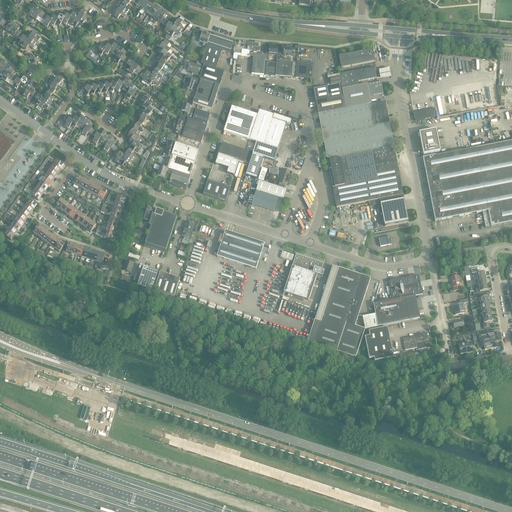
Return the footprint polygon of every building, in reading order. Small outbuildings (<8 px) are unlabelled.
[(143,8),(147,2),(144,0),(142,0),(142,1),(140,2),(137,0),(135,3),(141,8),(143,8)] [(145,12),(152,3),(151,1),(149,3),(147,2),(143,8),(142,9),(145,11),(145,12)] [(127,9),(126,7),(128,5),(125,2),(119,9),(127,15),(129,11),(127,9)] [(149,14),(154,7),(152,5),(154,4),(152,3),(145,12),(145,11),(142,15),(143,16),(146,12),(149,14)] [(32,18),(37,11),(37,10),(30,5),(28,9),(30,11),(30,13),(28,15),(32,18)] [(153,17),(159,8),(158,7),(157,9),(154,7),(149,14),(152,17),(153,17)] [(156,20),(157,19),(162,12),(160,11),(161,9),(159,8),(153,17),(152,17),(149,20),(151,21),(153,18),(156,20)] [(127,15),(119,9),(114,16),(117,19),(119,17),(121,16),(124,18),(127,15)] [(85,17),(84,15),(86,13),(83,10),(79,15),(78,16),(78,18),(84,23),(87,19),(85,17)] [(40,22),(45,16),(39,11),(37,11),(32,18),(36,20),(40,22)] [(77,19),(76,17),(70,12),(67,16),(70,18),(70,19),(68,22),(72,25),(77,19)] [(164,19),(163,18),(165,15),(162,12),(157,19),(157,20),(163,25),(166,21),(164,19)] [(70,19),(70,18),(67,16),(64,13),(61,17),(63,18),(64,20),(61,23),(62,23),(66,26),(68,22),(70,19)] [(64,20),(63,18),(61,17),(57,14),(55,17),(55,18),(57,19),(57,21),(55,24),(56,24),(59,26),(62,23),(61,23),(64,20)] [(57,21),(57,19),(55,18),(55,17),(51,15),(49,18),(48,18),(51,20),(51,22),(49,25),(53,27),(56,24),(55,24),(57,21)] [(51,22),(51,20),(48,18),(49,18),(45,16),(40,22),(43,25),(43,26),(47,28),(49,25),(51,22)] [(82,26),(84,23),(78,18),(77,19),(72,25),(74,26),(75,27),(77,25),(79,25),(82,26)] [(181,27),(181,25),(182,22),(179,19),(174,26),(174,28),(181,32),(183,29),(181,27)] [(172,28),(172,26),(166,21),(163,25),(166,27),(166,29),(164,31),(168,34),(172,28)] [(10,34),(16,26),(12,23),(11,25),(9,26),(6,24),(4,28),(9,32),(8,33),(10,34)] [(18,33),(18,31),(20,28),(16,26),(10,34),(11,35),(12,34),(18,38),(21,34),(18,33)] [(178,36),(181,32),(174,28),(172,28),(168,34),(172,37),(174,34),(175,34),(178,36)] [(207,45),(210,34),(202,32),(199,43),(207,45)] [(35,40),(35,38),(37,36),(33,33),(30,37),(28,39),(29,41),(35,46),(38,42),(35,40)] [(27,41),(27,39),(21,34),(18,38),(20,40),(21,42),(19,45),(23,47),(27,41)] [(216,69),(222,50),(230,52),(233,42),(210,34),(207,45),(201,64),(204,65),(216,69)] [(33,49),(35,46),(29,41),(27,41),(23,47),(26,50),(28,47),(30,47),(33,49)] [(167,48),(169,44),(166,41),(164,44),(162,44),(159,42),(157,46),(160,48),(163,50),(165,50),(167,48)] [(118,47),(111,42),(109,46),(111,48),(111,50),(110,52),(113,55),(118,49),(118,47)] [(111,50),(111,48),(109,46),(105,43),(103,46),(102,46),(105,48),(105,51),(103,53),(107,56),(110,52),(111,50)] [(105,51),(105,48),(102,46),(103,46),(99,44),(96,48),(99,49),(99,51),(97,54),(101,57),(103,53),(105,51)] [(268,61),(269,55),(276,56),(277,46),(269,46),(269,50),(266,49),(265,53),(260,52),(260,49),(257,49),(258,45),(248,44),(247,49),(250,49),(250,56),(253,56),(251,74),(264,75),(265,61),(268,61)] [(291,52),(292,48),(281,47),(281,51),(283,51),(283,55),(293,56),(293,52),(291,52)] [(123,56),(126,53),(120,48),(118,49),(113,55),(117,57),(119,55),(121,55),(123,56)] [(167,54),(170,50),(167,48),(165,50),(163,50),(160,48),(157,52),(161,55),(164,57),(166,56),(167,54)] [(250,56),(250,49),(247,49),(247,54),(243,54),(242,54),(241,54),(241,57),(250,57),(250,56)] [(374,62),(373,56),(372,50),(339,56),(341,69),(374,62)] [(167,63),(171,57),(167,54),(166,56),(164,57),(161,55),(158,59),(165,63),(167,63)] [(124,63),(127,59),(123,56),(121,55),(119,55),(117,57),(114,61),(118,64),(120,61),(122,61),(124,63)] [(133,66),(133,64),(127,59),(124,63),(126,65),(127,67),(125,69),(129,72),(133,66)] [(165,65),(165,63),(158,59),(156,62),(158,64),(159,66),(157,69),(160,71),(165,65)] [(291,78),(293,62),(277,61),(277,63),(266,62),(265,75),(291,78)] [(311,79),(313,63),(296,62),(295,78),(311,79)] [(219,86),(224,72),(216,69),(204,65),(203,66),(195,63),(195,65),(190,64),(188,71),(192,73),(192,74),(200,77),(199,80),(200,80),(219,86)] [(137,75),(141,70),(135,65),(133,66),(129,72),(132,75),(133,73),(136,75),(137,75)] [(14,71),(7,66),(6,67),(1,73),(4,75),(5,76),(6,73),(9,73),(11,75),(11,74),(14,71)] [(395,155),(392,141),(391,133),(389,124),(386,106),(385,105),(385,102),(371,104),(369,96),(383,94),(381,84),(381,82),(359,86),(358,82),(377,78),(380,78),(379,72),(376,73),(375,68),(339,75),(341,84),(331,86),(313,90),(315,96),(316,102),(317,106),(317,110),(318,112),(318,116),(320,123),(321,131),(324,145),(326,154),(327,159),(329,158),(329,160),(327,161),(329,172),(333,189),(335,188),(335,191),(333,191),(335,203),(337,208),(349,206),(369,202),(370,208),(373,207),(374,205),(378,205),(381,223),(384,222),(385,227),(408,222),(406,210),(403,195),(402,187),(395,155)] [(159,76),(159,73),(160,71),(157,69),(152,75),(152,77),(158,81),(161,77),(159,76)] [(151,77),(150,75),(144,70),(141,74),(144,76),(144,78),(142,80),(146,83),(151,77)] [(12,81),(15,77),(11,74),(11,75),(9,73),(6,73),(5,76),(4,75),(2,79),(6,82),(7,79),(9,79),(12,81)] [(27,83),(27,81),(21,76),(18,80),(20,82),(21,84),(19,86),(23,89),(27,83)] [(194,87),(195,83),(199,84),(200,80),(199,80),(186,76),(185,79),(186,79),(183,89),(187,91),(188,91),(189,90),(191,91),(193,86),(194,87)] [(21,84),(20,82),(18,80),(15,77),(12,81),(14,82),(14,85),(13,87),(16,90),(19,86),(21,84)] [(59,86),(63,80),(59,77),(58,79),(55,79),(53,78),(50,81),(57,86),(59,86)] [(129,85),(129,83),(122,79),(120,82),(122,84),(123,86),(121,89),(124,91),(129,85)] [(116,87),(116,85),(113,83),(110,80),(107,84),(110,86),(110,88),(108,90),(112,93),(115,90),(114,89),(116,87)] [(123,86),(122,84),(120,82),(116,80),(113,83),(116,85),(116,87),(114,89),(115,90),(118,92),(121,89),(123,86)] [(212,109),(219,86),(200,80),(199,84),(193,103),(212,109)] [(60,89),(57,86),(50,81),(48,85),(50,87),(51,89),(49,91),(52,94),(56,90),(58,91),(59,91),(60,89)] [(110,88),(110,86),(107,84),(103,81),(101,85),(103,87),(104,89),(102,91),(105,94),(108,90),(110,88)] [(29,82),(27,83),(23,89),(26,91),(26,92),(28,89),(30,89),(33,91),(33,90),(35,87),(29,82)] [(104,89),(103,87),(101,85),(97,82),(95,86),(97,88),(97,90),(95,92),(96,92),(100,95),(102,91),(104,89)] [(95,86),(91,83),(88,87),(91,89),(91,91),(89,93),(93,96),(96,92),(95,92),(97,90),(97,88),(95,86)] [(91,91),(91,89),(88,87),(85,84),(82,88),(85,90),(85,92),(83,94),(87,97),(89,93),(91,91)] [(134,93),(137,89),(131,85),(129,85),(124,91),(128,94),(130,91),(132,91),(134,93)] [(493,108),(489,87),(477,90),(433,99),(435,109),(437,117),(437,119),(461,115),(486,110),(487,110),(493,108)] [(34,97),(36,93),(33,90),(33,91),(30,89),(28,89),(26,92),(26,91),(24,95),(27,98),(29,95),(31,95),(34,97)] [(51,98),(51,96),(52,94),(49,91),(46,95),(44,97),(44,99),(51,104),(54,100),(51,98)] [(135,99),(138,96),(134,93),(132,91),(130,91),(128,94),(125,97),(129,100),(131,98),(133,98),(135,99)] [(43,100),(42,97),(36,93),(34,97),(36,99),(36,100),(34,103),(38,106),(43,100)] [(148,102),(151,98),(147,95),(145,97),(144,98),(141,96),(138,100),(142,103),(142,102),(144,104),(146,104),(148,102)] [(45,109),(43,99),(43,100),(38,106),(37,109),(40,111),(42,109),(43,110),(43,109),(45,109)] [(149,108),(152,104),(148,102),(146,104),(144,104),(142,102),(142,103),(139,106),(143,109),(145,110),(147,110),(149,108)] [(182,105),(181,108),(181,109),(182,109),(182,111),(185,112),(183,117),(185,117),(188,118),(207,124),(208,121),(209,117),(210,114),(191,108),(193,104),(186,102),(185,105),(184,105),(183,105),(182,105)] [(250,141),(258,116),(232,107),(224,132),(250,141)] [(148,117),(153,111),(149,108),(147,110),(145,110),(143,109),(140,112),(149,119),(149,117),(148,117)] [(437,117),(435,109),(431,109),(427,110),(413,113),(415,122),(419,121),(437,117)] [(278,150),(286,125),(289,126),(291,121),(274,115),(273,116),(259,111),(258,116),(250,141),(256,143),(278,150)] [(142,125),(147,119),(148,120),(149,119),(140,112),(137,116),(140,118),(140,120),(138,122),(142,125)] [(85,121),(85,119),(79,115),(76,118),(79,120),(79,122),(77,125),(81,128),(85,121)] [(73,123),(72,121),(70,119),(66,116),(64,120),(66,122),(66,124),(65,127),(68,129),(71,126),(73,123)] [(79,120),(76,118),(73,116),(70,119),(72,121),(73,123),(71,126),(75,128),(77,125),(79,122),(79,120)] [(174,125),(172,130),(176,131),(180,132),(180,131),(181,131),(182,129),(181,129),(183,121),(184,121),(185,117),(183,117),(181,116),(179,122),(174,120),(173,124),(174,125)] [(176,131),(175,135),(178,136),(201,143),(204,133),(202,133),(205,124),(207,124),(188,118),(185,117),(184,121),(183,121),(181,129),(182,129),(181,131),(180,131),(180,132),(176,131)] [(91,129),(93,125),(87,121),(85,121),(81,128),(79,130),(82,133),(84,130),(85,130),(86,128),(88,127),(91,129)] [(141,129),(140,127),(142,125),(138,122),(134,128),(134,130),(140,135),(143,131),(141,129)] [(92,136),(95,132),(91,129),(88,127),(86,128),(85,130),(84,130),(82,133),(82,134),(85,136),(87,134),(89,134),(92,136)] [(140,135),(134,130),(132,131),(127,137),(131,139),(133,137),(135,137),(138,139),(140,135)] [(440,152),(436,130),(430,131),(421,133),(419,133),(420,137),(423,155),(425,155),(440,152)] [(0,163),(2,160),(2,159),(7,152),(14,142),(9,139),(0,131),(0,163)] [(107,137),(107,135),(101,131),(98,134),(98,135),(100,136),(101,138),(99,141),(102,144),(107,137)] [(101,138),(100,136),(98,135),(98,134),(95,132),(92,136),(94,137),(94,139),(92,142),(96,144),(99,141),(101,138)] [(112,145),(113,145),(115,142),(109,137),(107,137),(102,144),(106,146),(108,144),(110,143),(112,145)] [(139,145),(141,141),(138,139),(135,137),(133,137),(131,139),(128,143),(132,146),(134,143),(136,143),(138,145),(139,145)] [(511,140),(493,145),(426,157),(422,158),(435,221),(435,222),(482,212),(485,228),(491,227),(511,223),(511,140)] [(171,156),(175,144),(170,142),(168,146),(168,147),(167,147),(165,152),(163,152),(162,156),(170,159),(171,156)] [(113,152),(116,148),(113,145),(112,145),(110,143),(108,144),(106,146),(103,150),(107,152),(109,150),(111,150),(113,152)] [(139,151),(142,147),(139,145),(138,145),(136,143),(134,143),(132,146),(131,148),(130,149),(133,152),(135,150),(137,149),(139,151)] [(249,165),(253,153),(222,143),(218,155),(249,165)] [(274,162),(278,150),(256,143),(253,153),(253,154),(264,158),(269,160),(274,162)] [(175,144),(171,156),(194,163),(198,152),(175,144)] [(132,156),(131,154),(133,152),(130,149),(126,154),(125,155),(125,157),(131,162),(134,158),(132,156)] [(123,157),(123,156),(121,154),(117,151),(114,155),(117,157),(117,158),(115,161),(119,164),(123,157)] [(249,165),(246,176),(257,179),(264,158),(253,154),(249,165)] [(218,155),(215,165),(228,169),(227,174),(234,176),(238,162),(218,155)] [(190,177),(194,163),(171,156),(170,159),(167,169),(171,171),(190,177)] [(64,166),(57,160),(54,165),(61,170),(64,166)] [(61,170),(54,165),(50,169),(58,175),(61,170)] [(171,174),(171,171),(167,169),(155,165),(154,165),(153,168),(154,169),(159,171),(157,177),(164,179),(166,172),(171,174)] [(262,168),(258,180),(259,181),(260,181),(263,182),(267,170),(262,168)] [(58,175),(50,169),(47,173),(54,179),(58,175)] [(280,175),(278,180),(280,181),(278,187),(284,189),(290,172),(282,169),(280,175)] [(186,189),(190,177),(171,171),(171,174),(172,174),(170,179),(168,183),(186,189)] [(54,179),(47,173),(44,178),(51,183),(54,179)] [(78,187),(83,179),(78,177),(74,185),(78,187)] [(51,183),(44,178),(41,182),(48,188),(51,183)] [(83,190),(87,182),(83,179),(78,187),(83,190)] [(225,202),(230,188),(208,180),(203,195),(225,202)] [(283,200),(286,192),(286,190),(259,181),(256,191),(251,205),(274,213),(278,198),(283,200)] [(48,188),(41,182),(37,187),(45,192),(48,188)] [(88,192),(92,184),(87,182),(83,190),(88,192)] [(93,195),(97,187),(92,184),(88,192),(93,195)] [(45,192),(37,187),(34,191),(42,196),(45,192)] [(98,197),(102,189),(97,187),(93,195),(98,197)] [(103,200),(107,192),(102,189),(98,197),(103,200)] [(42,196),(34,191),(31,195),(38,201),(42,196)] [(124,204),(126,199),(117,196),(115,201),(124,204)] [(60,210),(66,202),(61,199),(56,207),(60,210)] [(37,206),(29,200),(26,205),(34,210),(37,206)] [(122,209),(124,204),(115,201),(113,206),(122,209)] [(64,213),(70,206),(66,202),(60,210),(64,213)] [(34,210),(26,205),(23,209),(30,215),(34,210)] [(69,216),(74,209),(70,206),(64,213),(69,216)] [(121,214),(122,209),(113,206),(112,211),(121,214)] [(144,206),(139,219),(145,221),(144,223),(151,226),(154,214),(151,213),(150,213),(152,209),(144,206)] [(30,215),(23,209),(20,214),(27,219),(30,215)] [(73,220),(79,212),(74,209),(69,216),(73,220)] [(148,234),(145,243),(166,250),(177,217),(176,216),(167,214),(163,212),(164,212),(161,211),(156,209),(154,214),(151,226),(148,234)] [(119,219),(121,214),(112,211),(110,217),(119,219)] [(77,223),(83,215),(79,212),(73,220),(77,223)] [(27,219),(20,214),(17,218),(24,223),(27,219)] [(82,226),(87,219),(83,215),(77,223),(82,226)] [(117,225),(119,220),(119,219),(110,217),(108,222),(117,225)] [(24,223),(17,218),(13,222),(21,228),(24,223)] [(86,229),(92,222),(87,219),(82,226),(86,229)] [(21,228),(13,222),(10,227),(18,232),(21,228)] [(91,233),(96,225),(92,222),(86,229),(91,233)] [(115,230),(117,225),(108,222),(107,227),(115,230)] [(184,232),(183,236),(186,237),(186,236),(190,238),(194,224),(190,223),(188,229),(185,228),(184,232)] [(188,245),(188,247),(190,248),(196,233),(198,226),(195,224),(193,232),(190,239),(190,240),(188,245)] [(37,236),(43,229),(39,225),(33,233),(37,236)] [(18,232),(10,227),(7,231),(14,236),(18,232)] [(42,239),(47,232),(43,229),(37,236),(42,239)] [(14,236),(7,231),(4,235),(11,241),(14,236)] [(46,243),(52,235),(47,232),(42,239),(46,243)] [(112,240),(114,235),(105,232),(103,237),(112,240)] [(256,270),(264,244),(225,232),(217,257),(256,270)] [(51,246),(56,238),(52,235),(46,243),(51,246)] [(182,240),(181,243),(188,245),(190,240),(190,239),(183,237),(182,240)] [(392,245),(390,237),(379,239),(381,247),(392,245)] [(55,249),(60,242),(56,238),(51,246),(55,249)] [(59,252),(65,245),(60,242),(55,249),(59,252)] [(71,254),(74,245),(69,243),(66,252),(71,254)] [(76,255),(79,247),(74,245),(71,254),(76,255)] [(81,257),(84,248),(79,247),(76,255),(81,257)] [(86,259),(89,250),(84,248),(81,257),(86,259)] [(92,260),(94,252),(89,250),(86,259),(92,260)] [(97,262),(100,253),(94,252),(92,260),(97,262)] [(292,261),(294,255),(282,252),(281,257),(292,261)] [(102,264),(105,255),(100,253),(97,262),(102,264)] [(109,260),(110,257),(105,255),(102,264),(107,265),(109,260)] [(308,301),(316,275),(322,277),(327,265),(296,255),(292,266),(291,267),(291,269),(283,293),(288,294),(293,296),(308,301)] [(137,270),(132,268),(134,263),(126,261),(122,271),(130,273),(129,276),(134,277),(137,270)] [(143,267),(137,287),(152,292),(159,272),(158,272),(143,267)] [(485,278),(484,272),(480,272),(479,268),(471,270),(472,274),(476,273),(477,280),(485,278)] [(314,321),(307,343),(355,359),(359,348),(362,338),(365,330),(355,327),(370,280),(369,279),(350,273),(348,272),(338,269),(320,323),(314,321)] [(160,294),(166,275),(160,273),(154,292),(160,294)] [(459,283),(458,277),(460,276),(459,273),(454,274),(454,277),(450,278),(453,292),(461,290),(460,287),(463,286),(463,282),(459,283)] [(167,296),(173,277),(166,275),(160,294),(167,296)] [(417,311),(414,297),(422,295),(418,276),(388,283),(392,301),(373,305),(377,327),(419,319),(417,313),(418,313),(418,311),(417,311)] [(173,299),(180,280),(173,277),(167,296),(173,299)] [(484,294),(484,291),(488,291),(486,284),(478,286),(479,292),(469,294),(469,297),(476,296),(484,294)] [(485,297),(484,295),(484,294),(476,296),(476,299),(479,299),(480,303),(478,303),(478,305),(480,305),(488,303),(487,297),(485,297)] [(465,313),(463,304),(460,304),(453,306),(455,315),(465,313)] [(489,323),(492,322),(491,316),(483,317),(484,324),(482,324),(483,328),(489,327),(489,323)] [(462,327),(461,320),(453,322),(454,329),(462,327)] [(393,358),(388,328),(369,332),(370,336),(365,337),(369,359),(374,358),(375,362),(393,358)] [(430,348),(427,333),(415,335),(415,336),(403,339),(405,350),(418,348),(418,350),(430,348)] [(497,348),(495,338),(489,339),(491,349),(497,348)] [(491,349),(489,339),(483,341),(484,350),(491,349)] [(466,354),(465,344),(458,345),(460,355),(466,354)] [(199,511),(0,447),(0,480),(96,511),(25,488),(0,479),(0,449),(34,460),(197,511),(199,511)]
